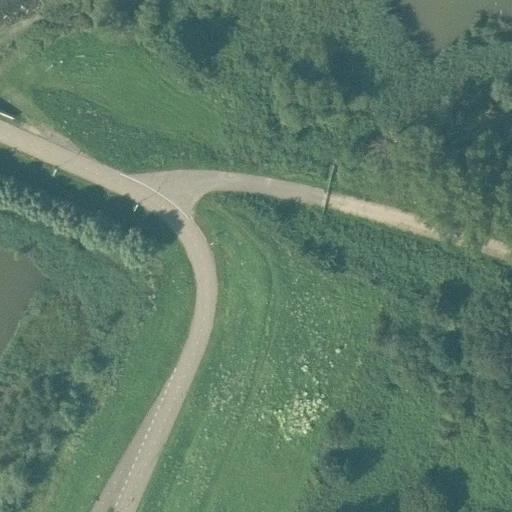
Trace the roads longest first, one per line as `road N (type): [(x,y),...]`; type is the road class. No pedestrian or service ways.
road 1 (unclassified): [(0,410),(190,0)]
road 2 (track): [(511,256),(337,204)]
